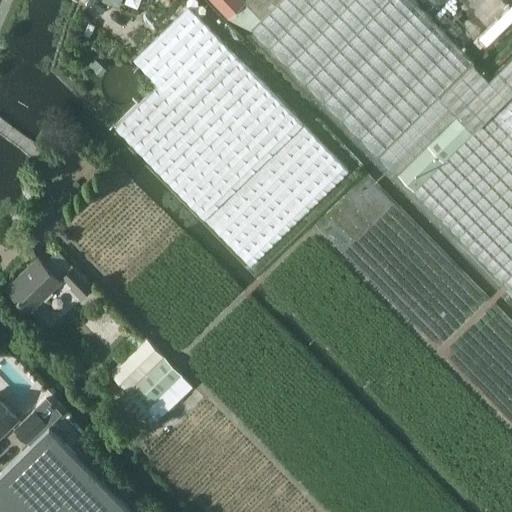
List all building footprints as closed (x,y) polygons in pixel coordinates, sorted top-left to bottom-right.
[(212,0),(229,18),(252,28),(289,65),(398,174),(399,173),(414,189),(511,289),(511,54),(490,77),(477,65),(412,0),(212,0)] [(251,265),(349,171),(189,5),(188,6),(154,39),(134,58),(159,84),(116,125),(251,265)] [(138,89),(138,87),(136,79),(132,72),(126,68),(121,66),(117,65),(109,66),(106,68),(101,71),(98,73),(96,78),(94,82),(94,87),(95,95),(99,102),(104,106),(107,108),(114,109),(119,109),(125,107),(130,104),(133,101),(135,97),(137,93),(138,89)] [(31,311),(62,280),(38,256),(7,286),(31,311)] [(80,300),(92,287),(72,267),(62,275),(72,286),(70,288),(80,300)] [(120,363),(111,372),(146,408),(151,414),(157,420),(193,385),(188,379),(182,373),(148,336),(143,341),(134,331),(112,354),(120,363)] [(0,437),(19,418),(0,398),(0,437)] [(27,441),(48,421),(35,408),(15,428),(27,441)] [(0,511),(134,511),(50,424),(0,473),(0,511)]
